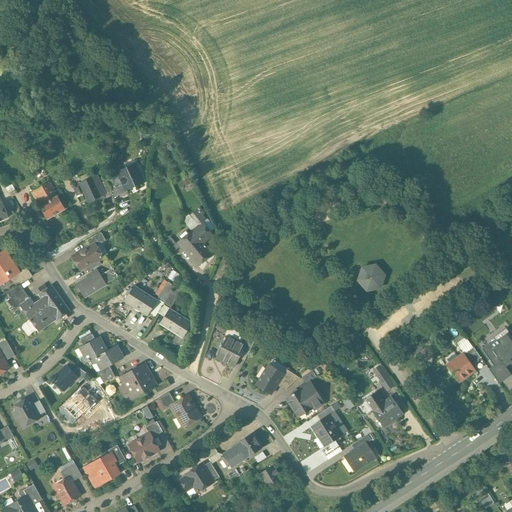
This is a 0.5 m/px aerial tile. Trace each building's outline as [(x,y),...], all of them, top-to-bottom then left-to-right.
[(115,193),(141,188),(137,165),(117,169),(119,179),(113,180),(115,193)] [(97,176),(81,184),(89,202),(105,194),(100,184),(97,176)] [(106,181),(100,184),(105,194),(111,192),(106,181)] [(49,182),(32,192),(40,206),(57,196),(49,182)] [(12,185),(6,189),(12,197),(18,194),(12,185)] [(57,196),(40,206),(47,220),(65,209),(57,196)] [(2,202),(0,198),(0,221),(9,217),(2,202)] [(206,220),(197,209),(189,216),(197,226),(198,227),(202,223),(206,220)] [(197,226),(178,242),(198,266),(212,254),(203,243),(212,235),(202,223),(198,227),(197,226)] [(106,241),(101,232),(85,241),(89,248),(95,245),(96,246),(106,241)] [(415,248),(422,243),(413,234),(398,247),(415,266),(424,258),(415,248)] [(179,247),(171,237),(165,242),(173,252),(179,247)] [(89,248),(73,257),(80,269),(85,266),(98,258),(99,260),(102,258),(96,246),(95,245),(89,248)] [(0,259),(0,258),(0,280),(9,275),(11,278),(19,273),(7,254),(0,259)] [(98,258),(85,266),(88,272),(101,264),(99,260),(98,258)] [(361,267),(357,281),(367,292),(381,289),(386,275),(376,264),(361,267)] [(27,267),(19,273),(11,278),(16,287),(20,285),(32,276),(27,267)] [(90,274),(91,276),(76,284),(84,298),(118,277),(113,268),(101,276),(97,270),(90,274)] [(175,281),(179,273),(173,270),(169,277),(175,281)] [(181,291),(168,282),(157,299),(171,307),(181,291)] [(16,287),(7,293),(18,308),(30,300),(20,285),(16,287)] [(51,285),(46,289),(43,285),(33,292),(37,297),(39,296),(42,300),(35,305),(35,306),(31,308),(30,307),(30,308),(29,306),(23,310),(29,319),(60,297),(51,285)] [(156,300),(134,286),(128,297),(133,300),(129,305),(146,316),(156,300)] [(60,297),(29,319),(30,320),(29,321),(30,322),(31,322),(38,331),(55,319),(57,321),(70,312),(60,297)] [(192,323),(170,309),(160,324),(172,332),(176,326),(186,332),(192,323)] [(495,340),(482,349),(493,365),(489,369),(500,383),(511,375),(505,367),(511,362),(510,360),(511,358),(511,335),(507,328),(493,338),(495,340)] [(257,338),(246,332),(240,343),(245,345),(242,351),(248,354),(257,338)] [(92,334),(81,340),(84,346),(95,339),(92,334)] [(240,343),(227,336),(216,358),(234,367),(242,351),(245,345),(240,343)] [(456,344),(463,354),(473,347),(466,337),(456,344)] [(84,346),(80,348),(85,357),(82,359),(84,364),(91,360),(106,352),(99,338),(95,339),(84,346)] [(0,343),(0,351),(5,361),(15,355),(6,340),(0,343)] [(106,352),(91,360),(94,364),(97,362),(102,370),(109,366),(123,359),(116,346),(106,352)] [(473,347),(463,354),(471,365),(481,358),(473,347)] [(0,374),(10,369),(5,361),(0,351),(0,374)] [(463,354),(447,366),(459,382),(475,370),(471,365),(463,354)] [(144,364),(120,377),(124,385),(126,389),(150,375),(144,364)] [(284,374),(269,364),(256,385),(271,395),(280,380),(281,380),(285,374),(284,374)] [(66,366),(56,376),(53,376),(51,378),(51,381),(53,382),(56,382),(56,383),(55,385),(62,391),(63,390),(64,391),(74,381),(77,377),(73,373),(66,366)] [(109,366),(102,370),(97,372),(100,378),(112,371),(109,366)] [(88,375),(78,368),(73,373),(77,377),(74,381),(78,385),(88,375)] [(389,376),(384,369),(376,375),(387,391),(393,387),(387,378),(389,376)] [(299,377),(287,370),(284,374),(285,374),(281,380),(290,386),(299,377)] [(112,371),(100,378),(103,383),(115,377),(112,371)] [(313,371),(302,378),(306,384),(317,377),(313,371)] [(150,375),(126,389),(132,400),(154,388),(157,386),(150,375)] [(167,380),(157,386),(154,388),(157,393),(170,386),(167,380)] [(323,403),(310,382),(300,388),(301,389),(313,408),(314,409),(323,403)] [(84,388),(64,407),(73,416),(76,420),(83,413),(84,413),(96,401),(84,388)] [(301,389),(286,398),(297,415),(303,411),(304,414),(313,408),(301,389)] [(169,392),(158,399),(164,410),(173,405),(173,404),(175,403),(169,392)] [(391,397),(381,404),(379,400),(381,399),(377,392),(365,400),(372,411),(383,427),(403,414),(391,397)] [(175,403),(173,404),(173,405),(176,410),(175,414),(178,418),(181,419),(185,425),(183,427),(199,418),(199,416),(195,408),(192,407),(189,402),(190,400),(188,396),(175,403)] [(17,410),(14,412),(13,415),(16,419),(18,420),(23,428),(33,422),(30,418),(36,415),(31,406),(34,405),(33,404),(30,398),(22,402),(22,401),(21,402),(16,405),(16,404),(15,405),(17,410)] [(46,412),(39,401),(33,404),(34,405),(31,406),(36,415),(39,416),(46,412)] [(369,414),(362,404),(356,408),(363,418),(369,414)] [(148,406),(143,408),(148,418),(153,416),(148,406)] [(331,406),(321,413),(324,418),(328,416),(329,416),(334,412),(335,412),(331,406)] [(73,416),(64,407),(61,410),(70,419),(73,416)] [(324,418),(312,427),(325,447),(347,432),(334,412),(329,416),(328,416),(324,418)] [(157,422),(146,428),(150,434),(152,438),(163,432),(157,422)] [(8,426),(0,430),(0,436),(1,438),(0,438),(0,444),(1,445),(14,437),(8,426)] [(150,434),(129,446),(138,462),(143,459),(144,460),(151,455),(159,450),(152,438),(150,434)] [(239,445),(223,455),(225,458),(223,459),(226,462),(229,459),(232,464),(246,455),(247,458),(262,448),(252,434),(238,443),(239,445)] [(368,435),(352,445),(355,450),(366,443),(366,444),(371,440),(368,435)] [(336,442),(322,451),(328,461),(342,451),(336,442)] [(355,450),(346,456),(356,471),(376,458),(366,444),(366,443),(355,450)] [(126,461),(117,445),(108,450),(110,454),(111,453),(116,461),(113,463),(116,467),(126,461)] [(214,447),(206,453),(210,459),(218,453),(214,447)] [(110,454),(84,468),(93,483),(102,478),(104,483),(119,474),(116,467),(113,463),(116,461),(111,453),(110,454)] [(210,459),(206,453),(198,458),(202,464),(205,462),(210,459)] [(220,477),(210,462),(203,466),(213,482),(220,477)] [(75,463),(60,472),(65,480),(69,478),(71,482),(82,476),(75,463)] [(202,465),(186,475),(187,476),(180,481),(187,491),(193,487),(197,492),(213,482),(203,466),(202,465)] [(273,465),(258,475),(260,478),(253,483),(257,490),(265,485),(266,487),(281,478),(273,465)] [(236,470),(229,474),(232,480),(240,476),(236,470)] [(250,470),(240,476),(243,481),(253,475),(250,470)] [(65,480),(55,486),(65,504),(79,496),(71,482),(69,478),(65,480)] [(33,484),(19,493),(22,499),(27,497),(30,502),(40,496),(33,484)] [(488,493),(478,499),(484,509),(495,503),(488,493)] [(258,495),(253,498),(257,504),(262,501),(258,495)] [(22,499),(5,509),(6,511),(35,511),(30,502),(27,497),(22,499)]
